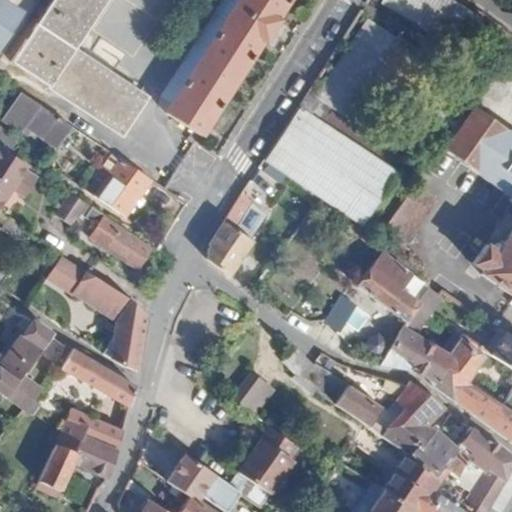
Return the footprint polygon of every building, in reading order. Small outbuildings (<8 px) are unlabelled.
[(0,0),(0,48),(24,12),(6,0),(0,0)] [(55,0),(14,61),(123,134),(149,96),(80,48),(111,0),(55,0)] [(240,0),(166,114),(201,136),(264,40),(267,41),(280,20),(278,18),(289,0),(240,0)] [(457,53),(478,19),(447,0),(378,0),(377,3),(457,53)] [(365,18),(311,97),(350,123),(404,44),(365,18)] [(511,60),(511,39),(506,35),(492,55),(508,65),(511,60)] [(511,75),(499,67),(481,95),(511,115),(511,75)] [(22,93),(5,119),(23,131),(27,125),(57,145),(71,126),(67,124),(22,93)] [(511,246),(506,255),(497,249),(494,253),(486,249),(474,266),(484,273),(482,277),(511,296),(511,136),(471,108),(436,152),(511,207),(511,246)] [(266,161),(366,226),(399,175),(298,110),(266,161)] [(71,126),(121,160),(150,180),(156,171),(74,115),(67,124),(71,126)] [(0,146),(8,152),(17,139),(0,127),(0,146)] [(0,146),(0,206),(11,190),(15,184),(28,192),(37,179),(24,170),(28,165),(8,152),(0,146)] [(105,184),(96,197),(125,217),(150,180),(121,160),(112,173),(102,167),(95,177),(105,184)] [(15,184),(11,190),(23,199),(28,192),(15,184)] [(414,193),(384,240),(402,252),(433,205),(414,193)] [(71,194),(58,214),(72,224),(75,222),(80,226),(92,208),(71,194)] [(211,243),(207,261),(231,279),(254,244),(236,230),(246,214),(235,206),(211,243)] [(105,216),(90,238),(134,267),(139,267),(152,246),(105,216)] [(5,230),(20,241),(26,233),(10,223),(5,230)] [(49,278),(53,281),(68,261),(64,257),(62,259),(49,278)] [(76,295),(121,326),(101,356),(124,367),(139,371),(148,314),(135,304),(68,261),(53,281),(75,296),(76,295)] [(379,303),(405,324),(425,293),(419,288),(411,299),(372,268),(357,286),(360,289),(343,323),(363,333),(379,303)] [(348,279),(325,322),(337,336),(343,323),(360,289),(357,286),(348,279)] [(425,293),(405,324),(417,331),(419,329),(426,317),(436,300),(425,293)] [(0,364),(0,391),(24,410),(40,389),(22,375),(52,335),(32,321),(0,364)] [(502,344),(492,359),(499,364),(511,371),(511,339),(489,325),(484,333),(502,344)] [(378,366),(386,368),(415,374),(428,381),(432,387),(451,360),(413,334),(402,329),(401,330),(378,366)] [(432,387),(511,442),(511,413),(466,385),(482,364),(494,371),(499,364),(492,359),(464,343),(460,348),(457,352),(451,360),(432,387)] [(61,369),(130,408),(135,388),(74,349),(61,369)] [(288,360),(300,370),(303,368),(307,371),(312,364),(296,350),(288,360)] [(318,392),(409,455),(422,438),(432,445),(439,436),(436,434),(428,429),(443,409),(408,384),(405,387),(387,414),(313,363),(312,364),(307,371),(302,376),(320,388),(318,392)] [(263,383),(244,411),(257,420),(276,393),(263,383)] [(276,393),(257,420),(262,424),(267,428),(268,429),(288,402),(276,393)] [(71,409),(56,444),(76,453),(83,437),(117,451),(123,431),(71,409)] [(267,428),(248,453),(251,455),(246,461),(244,460),(234,473),(237,475),(271,431),(268,429),(267,428)] [(483,472),(468,495),(465,500),(482,511),(485,511),(511,469),(511,458),(472,429),(461,444),(472,453),(466,461),(483,472)] [(271,431),(237,475),(264,495),(283,491),(281,474),(290,462),(288,459),(295,449),(271,431)] [(409,455),(441,476),(444,471),(453,477),(466,461),(472,453),(461,444),(457,450),(439,436),(432,445),(422,438),(409,455)] [(56,444),(40,481),(62,490),(74,463),(109,478),(117,451),(83,437),(76,453),(56,444)] [(382,494),(409,511),(415,511),(429,492),(441,476),(409,455),(382,494)] [(167,483),(188,498),(190,495),(195,499),(198,495),(221,511),(224,511),(239,494),(228,487),(221,481),(204,469),(187,457),(167,483)] [(450,483),(453,477),(444,471),(441,476),(447,481),(450,483)] [(440,492),(469,511),(482,511),(465,500),(468,495),(450,483),(447,481),(440,492)] [(415,511),(458,511),(429,492),(415,511)] [(409,511),(382,494),(369,511),(409,511)] [(211,511),(195,499),(190,495),(188,498),(179,511),(211,511)] [(152,502),(144,511),(164,511),(154,503),(152,502)]
